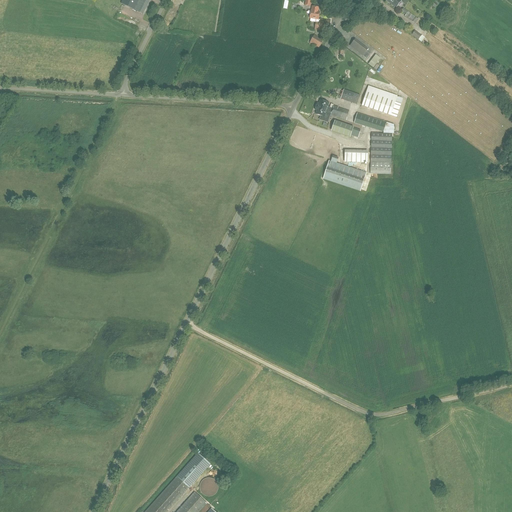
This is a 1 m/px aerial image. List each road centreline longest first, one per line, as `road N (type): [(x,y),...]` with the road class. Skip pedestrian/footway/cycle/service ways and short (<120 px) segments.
road 1 (unclassified): [(92,511),(294,105)]
road 2 (track): [(511,383),(367,414),(186,324)]
road 3 (track): [(117,94),(0,341)]
road 4 (unclassified): [(294,105),(117,94)]
road 5 (unclassified): [(294,105),(359,0)]
